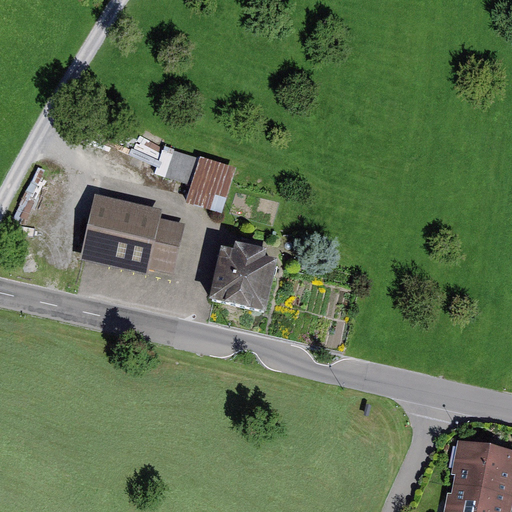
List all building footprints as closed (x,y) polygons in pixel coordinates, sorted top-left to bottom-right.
[(203,160),(165,148),(157,176),(194,187),(203,160)] [(187,212),(224,223),(241,170),(204,159),(187,212)] [(164,215),(95,199),(81,265),(82,266),(146,280),(148,280),(150,273),(174,278),(186,227),(162,222),(164,215)] [(234,257),(222,255),(210,306),(266,319),(279,267),(266,264),(268,257),(236,250),(234,257)] [(511,455),(458,446),(452,478),(456,479),(454,489),(511,499),(511,455)] [(511,511),(511,499),(454,489),(453,498),(449,498),(445,511),(511,511)]
